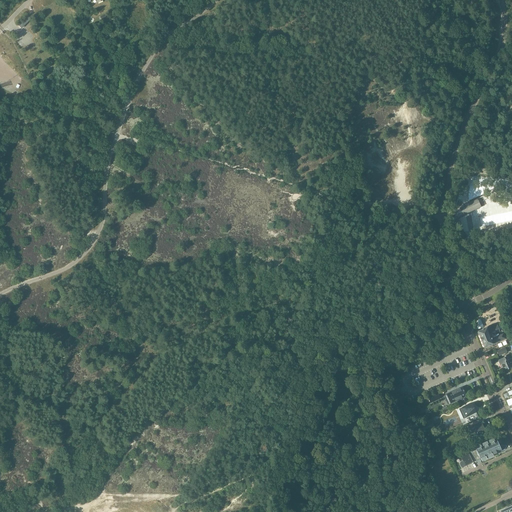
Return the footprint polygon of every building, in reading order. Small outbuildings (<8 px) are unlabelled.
[(30,20),(27,17),(19,25),(22,27),(30,20)] [(460,207),(463,215),(480,208),(477,200),(460,207)] [(477,330),(484,327),(481,320),(474,322),(477,330)] [(485,348),(506,339),(506,341),(510,340),(504,327),(500,329),(501,329),(499,330),(497,326),(494,327),(488,329),(487,328),(486,328),(484,328),(485,329),(478,332),(485,348)] [(497,351),(499,356),(507,353),(505,347),(497,351)] [(498,361),(502,370),(508,368),(508,369),(511,367),(511,361),(511,359),(510,359),(509,356),(498,361)] [(448,394),(445,396),(447,402),(450,400),(451,401),(451,403),(452,404),(466,397),(464,392),(464,391),(462,387),(448,394)] [(472,404),(459,409),(463,419),(476,413),(474,407),(473,405),(472,404)] [(426,421),(417,425),(420,430),(428,427),(426,421)] [(482,423),(466,430),(470,439),(486,432),(482,423)] [(461,427),(454,431),(456,436),(463,433),(461,427)] [(503,450),(504,449),(505,448),(506,446),(505,446),(504,446),(503,446),(501,446),(500,447),(497,439),(476,449),(477,450),(473,452),(473,453),(477,460),(480,458),(481,460),(497,453),(496,452),(498,452),(499,452),(502,451),(503,450)] [(460,462),(459,463),(460,466),(462,466),(463,466),(472,462),(468,454),(470,453),(468,450),(464,452),(465,454),(461,456),(463,460),(460,462)]
